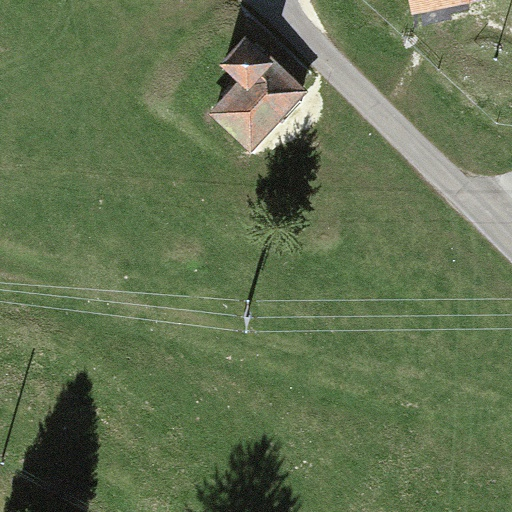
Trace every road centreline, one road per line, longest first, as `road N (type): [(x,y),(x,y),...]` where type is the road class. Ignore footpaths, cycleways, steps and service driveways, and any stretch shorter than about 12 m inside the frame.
road 1 (track): [(0,292),(316,373),(511,399)]
road 2 (unclassified): [(266,0),(511,240)]
